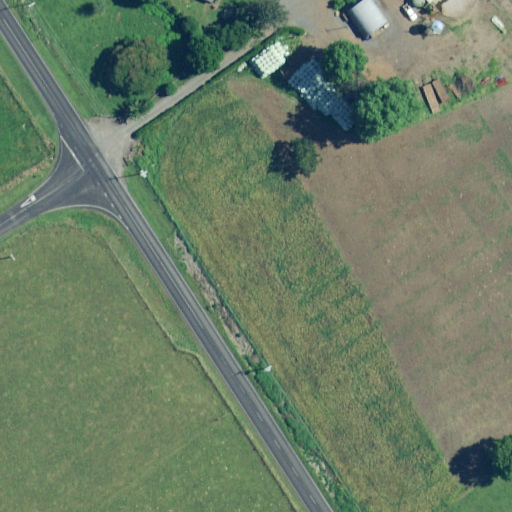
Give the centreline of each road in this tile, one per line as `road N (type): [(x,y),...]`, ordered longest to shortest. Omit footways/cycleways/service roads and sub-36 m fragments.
road 1 (tertiary): [(96,162),(320,511)]
road 2 (tertiary): [(0,13),(96,162)]
